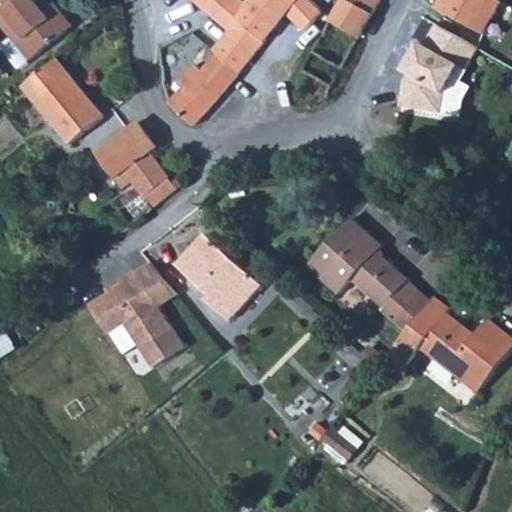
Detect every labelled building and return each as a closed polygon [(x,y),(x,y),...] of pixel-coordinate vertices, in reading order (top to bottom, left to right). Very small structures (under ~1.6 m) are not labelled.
[(0,0),(0,20),(5,27),(38,0),(0,0)] [(44,0),(38,0),(5,27),(6,29),(44,0)] [(32,61),(74,28),(63,13),(58,16),(51,7),(45,0),(44,0),(6,29),(32,61)] [(218,53),(242,77),(271,46),(239,16),(220,0),(193,0),(231,31),(215,50),(218,53)] [(242,0),(220,0),(239,16),(271,46),(295,20),(308,32),(322,11),(311,1),(309,0),(252,0),(249,5),(242,0)] [(375,14),(381,0),(342,0),(343,1),(333,20),(362,36),(375,14)] [(484,32),(501,0),(438,0),(435,6),(484,32)] [(375,14),(362,36),(361,39),(369,43),(382,19),(375,14)] [(332,91),(361,39),(362,36),(333,20),(330,19),(302,74),(304,75),(332,91)] [(479,46),(437,23),(426,44),(421,41),(411,59),(416,62),(410,72),(406,79),(403,105),(443,111),(446,91),(460,64),(467,67),(479,46)] [(171,104),(195,126),(242,77),(218,53),(203,71),(196,65),(180,83),(185,87),(171,104)] [(416,62),(411,59),(405,69),(410,72),(416,62)] [(26,91),(62,64),(59,60),(23,87),(26,91)] [(68,146),(104,118),(62,64),(26,91),(68,146)] [(318,116),(332,91),(304,75),(290,100),(318,116)] [(96,154),(114,179),(149,154),(156,149),(138,124),(96,154)] [(149,154),(114,179),(131,204),(143,196),(153,210),(177,191),(149,154)] [(413,330),(438,301),(415,283),(420,278),(386,251),(392,243),(357,216),(317,267),(351,294),(362,280),(393,305),(389,310),(413,330)] [(218,290),(213,296),(238,318),(267,284),(212,235),(186,266),(212,289),(214,287),(218,290)] [(163,263),(98,299),(141,378),(193,350),(169,306),(182,299),(163,263)] [(454,311),(439,299),(438,301),(413,330),(395,353),(409,365),(424,347),(481,394),(511,355),(511,338),(490,321),(475,340),(466,333),(469,330),(451,315),(454,311)] [(0,320),(0,361),(20,349),(2,319),(0,320)] [(395,353),(387,363),(401,375),(409,365),(395,353)]
